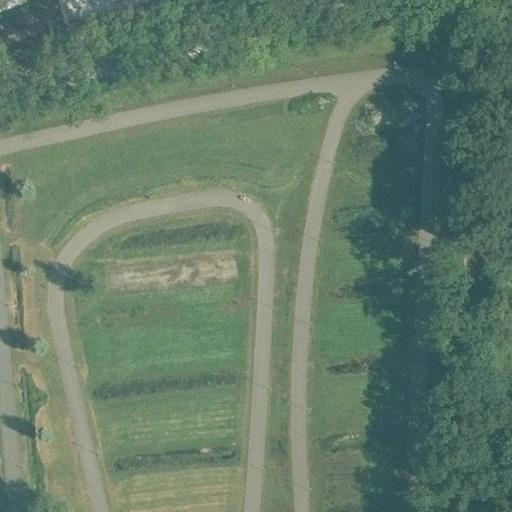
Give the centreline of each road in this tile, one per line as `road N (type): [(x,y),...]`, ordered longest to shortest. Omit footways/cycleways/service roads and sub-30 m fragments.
road 1 (track): [(450,511),(495,0)]
road 2 (unclassified): [(0,89),(390,0)]
